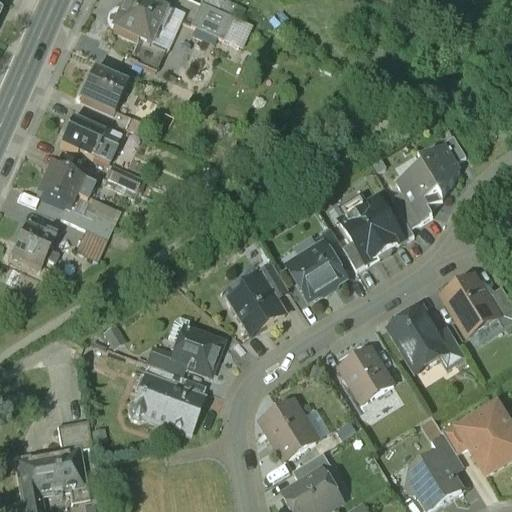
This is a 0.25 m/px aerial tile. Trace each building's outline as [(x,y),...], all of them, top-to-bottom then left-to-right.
[(167,10),(147,1),(144,7),(128,0),(126,0),(120,14),(114,15),(110,18),(107,23),(108,28),(111,33),(138,46),(129,66),(154,78),(163,57),(148,50),(167,10)] [(202,7),(186,0),(181,0),(177,11),(217,29),(223,16),(220,15),(202,7)] [(225,3),(217,0),(204,0),(202,7),(220,15),(225,3)] [(336,68),(325,63),(321,72),(332,77),(336,68)] [(129,85),(108,75),(106,81),(92,75),(85,91),(83,90),(78,101),(80,102),(79,104),(113,120),(129,85)] [(106,131),(88,123),(85,130),(71,123),(59,148),(92,163),(106,131)] [(453,141),(443,147),(445,150),(456,167),(466,161),(453,141)] [(421,171),(395,187),(402,197),(421,227),(432,220),(428,214),(443,205),(443,204),(460,175),(456,167),(445,150),(418,167),(421,171)] [(70,180),(49,170),(35,200),(68,215),(84,181),(72,176),(70,180)] [(421,227),(402,197),(391,203),(400,218),(410,234),(421,227)] [(390,224),(377,202),(365,210),(360,202),(342,214),(346,221),(339,225),(352,247),(366,268),(366,267),(377,261),(378,262),(392,253),(391,252),(402,246),(403,245),(390,224)] [(410,234),(400,218),(390,224),(403,245),(402,246),(403,247),(414,240),(410,234)] [(42,239),(24,231),(23,233),(20,232),(15,244),(17,245),(11,260),(40,273),(55,240),(44,234),(42,239)] [(342,253),(331,235),(315,245),(319,252),(324,249),(337,270),(349,263),(342,253)] [(366,268),(352,247),(342,253),(349,263),(356,275),(367,269),(366,267),(366,268)] [(319,252),(288,271),(308,304),(345,282),(337,270),(324,249),(319,252)] [(288,296),(273,270),(258,278),(261,282),(275,304),(288,296)] [(486,301),(473,281),(442,300),(467,340),(498,321),(486,301)] [(250,289),(248,286),(244,285),(237,289),(236,294),(238,297),(227,303),(250,340),(284,319),(275,304),(261,282),(250,289)] [(511,309),(501,292),(486,301),(498,321),(496,322),(498,324),(503,333),(511,327),(511,309)] [(422,312),(406,322),(401,321),(394,326),(393,330),(389,333),(415,375),(438,361),(448,355),(437,337),(422,312)] [(466,361),(447,331),(437,337),(448,355),(438,361),(446,373),(466,361)] [(222,348),(184,334),(174,361),(172,367),(184,372),(209,381),(222,348)] [(174,361),(153,353),(146,370),(180,383),(184,372),(172,367),(174,361)] [(371,353),(340,372),(361,408),(392,389),(371,353)] [(180,383),(180,384),(171,380),(167,391),(200,404),(204,393),(180,383)] [(167,391),(145,383),(137,405),(129,408),(127,416),(130,424),(138,427),(145,423),(188,439),(201,404),(200,404),(167,391)] [(304,423),(293,406),(260,426),(284,466),(315,446),(302,424),(304,423)] [(460,433),(460,434),(470,450),(486,477),(511,460),(511,437),(496,411),(460,433)] [(88,427),(57,432),(62,456),(77,454),(92,451),(88,427)] [(456,427),(442,436),(444,440),(456,458),(470,450),(460,434),(460,433),(456,427)] [(456,458),(444,440),(431,448),(437,458),(439,457),(451,477),(463,470),(456,458)] [(38,461),(38,458),(26,460),(27,463),(15,465),(23,511),(40,511),(38,500),(68,494),(70,508),(86,505),(77,454),(62,456),(38,461)] [(437,458),(413,473),(409,484),(407,486),(406,491),(410,498),(416,499),(417,498),(425,511),(429,511),(461,493),(451,477),(439,457),(437,458)] [(323,458),(292,477),(299,488),(321,475),(322,476),(331,471),(323,458)] [(299,488),(283,498),(291,511),(331,511),(340,507),(322,476),(321,475),(299,488)]
